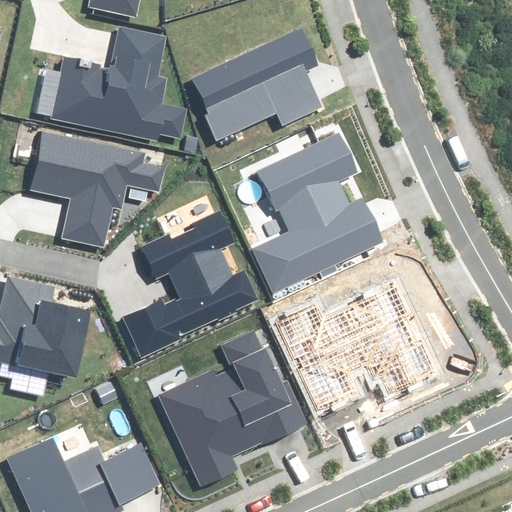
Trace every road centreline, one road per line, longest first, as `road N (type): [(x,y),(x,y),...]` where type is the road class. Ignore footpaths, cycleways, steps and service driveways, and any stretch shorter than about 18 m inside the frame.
road 1 (residential): [(369,0),(424,148),(511,312)]
road 2 (residential): [(511,419),(307,511)]
